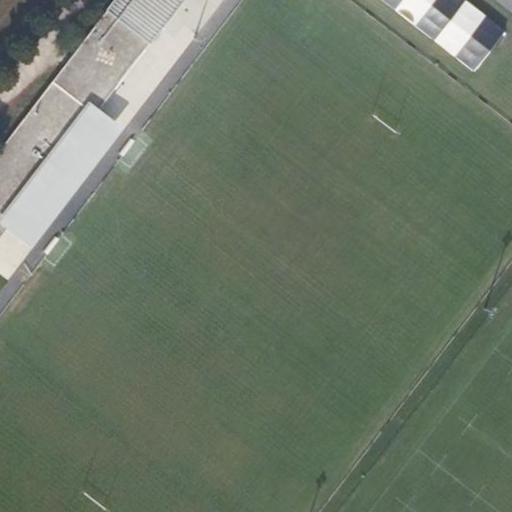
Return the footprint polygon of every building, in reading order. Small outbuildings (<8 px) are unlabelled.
[(122,0),(87,46),(131,80),(172,28),(134,0),(122,0)] [(380,0),(476,69),(507,27),(469,0),(380,0)] [(121,93),(131,80),(87,46),(71,67),(116,101),(121,93)] [(115,102),(116,101),(71,67),(0,159),(0,225),(12,235),(28,215),(33,208),(115,102)] [(145,111),(121,93),(116,101),(115,102),(139,119),(145,111)] [(57,225),(33,208),(28,215),(51,232),(57,225)]
